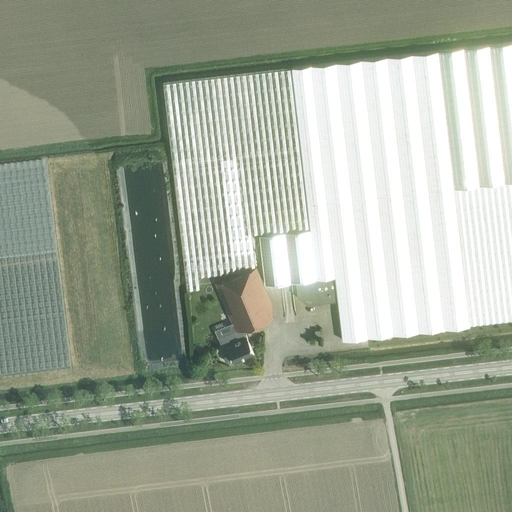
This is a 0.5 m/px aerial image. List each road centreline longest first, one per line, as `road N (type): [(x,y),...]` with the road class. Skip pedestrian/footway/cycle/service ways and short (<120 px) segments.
road 1 (primary): [(387,381),(0,428)]
road 2 (unclassified): [(409,511),(387,381)]
road 3 (primary): [(511,367),(387,381)]
